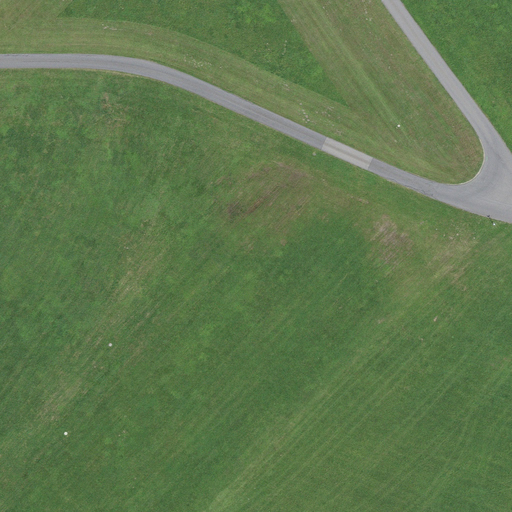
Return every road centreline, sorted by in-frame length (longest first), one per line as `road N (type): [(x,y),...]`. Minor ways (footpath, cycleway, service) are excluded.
road 1 (unclassified): [(0,60),(119,63),(158,72),(398,176),(511,207)]
road 2 (unclassified): [(391,0),(511,174)]
